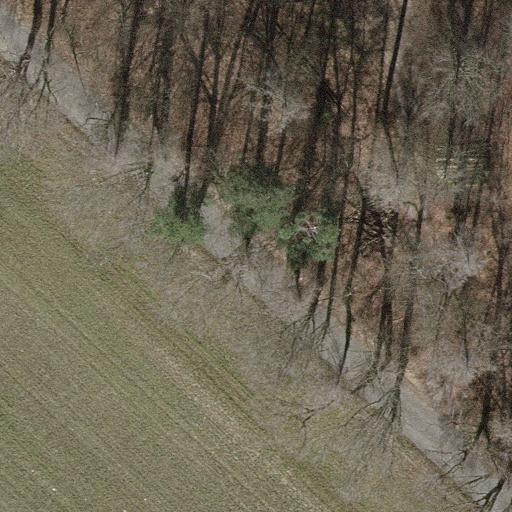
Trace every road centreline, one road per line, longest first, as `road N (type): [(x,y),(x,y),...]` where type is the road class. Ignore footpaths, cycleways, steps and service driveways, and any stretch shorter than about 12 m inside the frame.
road 1 (track): [(0,39),(507,511)]
road 2 (track): [(432,443),(404,227),(399,0)]
